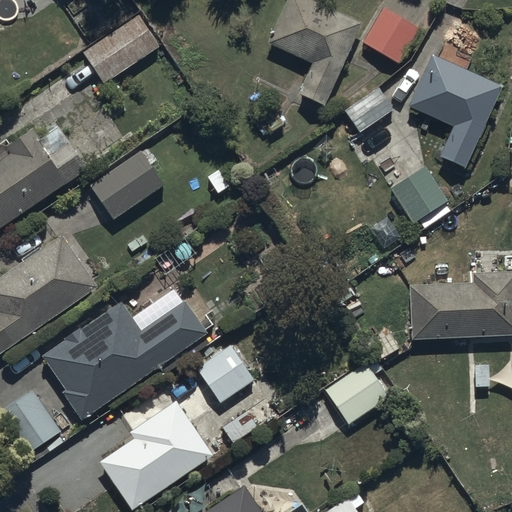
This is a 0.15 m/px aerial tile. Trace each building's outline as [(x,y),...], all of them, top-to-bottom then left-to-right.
[(362,18),(322,0),(286,0),(269,39),(315,60),(302,89),(325,100),(362,18)] [(420,21),(383,3),(365,38),(401,57),(420,21)] [(84,47),(89,55),(83,59),(95,76),(101,73),(106,80),(161,42),(138,10),(84,47)] [(433,50),(411,101),(455,123),(440,153),(466,166),(505,81),(433,50)] [(381,91),(349,112),(364,135),(396,113),(381,91)] [(0,224),(85,168),(67,142),(64,144),(61,139),(47,148),(45,145),(41,148),(29,130),(5,145),(2,141),(0,142),(0,224)] [(144,146),(91,182),(116,217),(167,181),(144,146)] [(427,162),(392,185),(415,220),(450,197),(427,162)] [(64,232),(0,273),(0,347),(100,283),(64,232)] [(414,288),(416,343),(511,338),(511,276),(478,278),(478,285),(414,288)] [(66,335),(43,351),(67,385),(62,388),(82,416),(209,328),(187,296),(143,327),(123,298),(83,325),(81,322),(65,333),(66,335)] [(232,340),(197,363),(221,400),(256,377),(232,340)] [(371,351),(325,386),(350,420),(391,390),(379,374),(385,370),(371,351)] [(0,424),(25,457),(63,428),(40,395),(33,386),(0,411),(0,424)] [(120,443),(100,457),(132,507),(214,453),(177,396),(130,427),(135,436),(121,445),(120,443)] [(233,441),(260,423),(248,406),(221,424),(233,441)] [(265,511),(245,483),(203,511),(265,511)] [(361,511),(362,511),(372,505),(360,486),(321,511),(361,511)]
